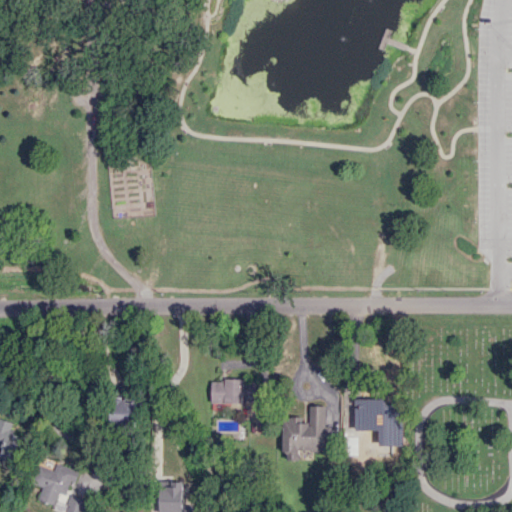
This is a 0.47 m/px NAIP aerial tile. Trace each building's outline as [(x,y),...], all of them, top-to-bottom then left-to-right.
[(256,402),(256,380),(211,379),(211,401),(256,402)] [(110,424),(137,423),(136,400),(110,401),(110,424)] [(390,427),(391,401),(358,400),(357,426),(390,427)] [(283,417),(282,459),(299,460),(299,450),(325,450),(326,405),(309,405),(309,418),(283,417)] [(0,445),(3,447),(0,455),(0,457),(13,462),(21,436),(12,433),(15,423),(0,417),(0,445)] [(78,470),(56,463),(54,469),(38,464),(32,482),(42,485),(38,499),(54,505),(58,492),(65,494),(70,479),(75,481),(78,470)] [(182,511),(183,481),(159,481),(158,511),(182,511)] [(66,511),(87,511),(91,501),(70,494),(65,511),(66,511)]
